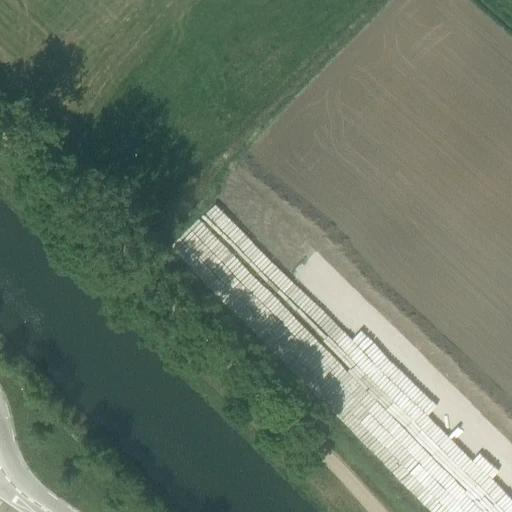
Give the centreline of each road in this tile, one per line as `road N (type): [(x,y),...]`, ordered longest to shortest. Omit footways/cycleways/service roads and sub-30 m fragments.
road 1 (track): [(386,511),(0,136)]
road 2 (primary): [(64,511),(13,468),(0,415)]
